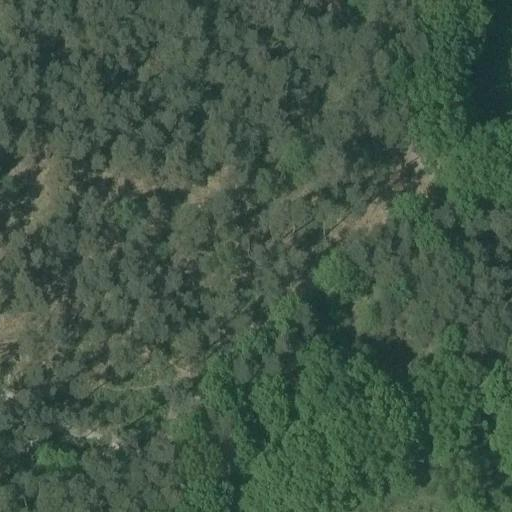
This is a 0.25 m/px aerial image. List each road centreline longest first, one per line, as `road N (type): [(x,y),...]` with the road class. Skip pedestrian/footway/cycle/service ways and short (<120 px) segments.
road 1 (track): [(438,195),(352,241),(217,377),(149,465)]
road 2 (track): [(149,465),(0,398)]
road 3 (track): [(409,137),(344,11)]
